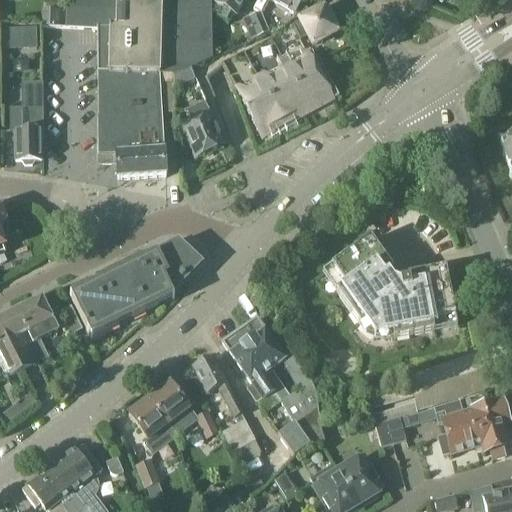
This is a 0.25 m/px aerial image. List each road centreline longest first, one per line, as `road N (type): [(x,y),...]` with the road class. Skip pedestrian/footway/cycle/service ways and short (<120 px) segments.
road 1 (secondary): [(0,476),(167,342),(244,254)]
road 2 (secondary): [(244,254),(328,165),(417,94)]
road 3 (secondary): [(511,304),(417,94)]
road 4 (unknown): [(76,201),(77,43)]
road 5 (residential): [(113,247),(179,220),(244,254)]
road 6 (residential): [(0,185),(76,201),(113,247)]
road 7 (residential): [(0,303),(113,247)]
road 8 (residential): [(395,511),(424,494),(511,475)]
road 9 (secondary): [(511,21),(453,52),(417,94)]
